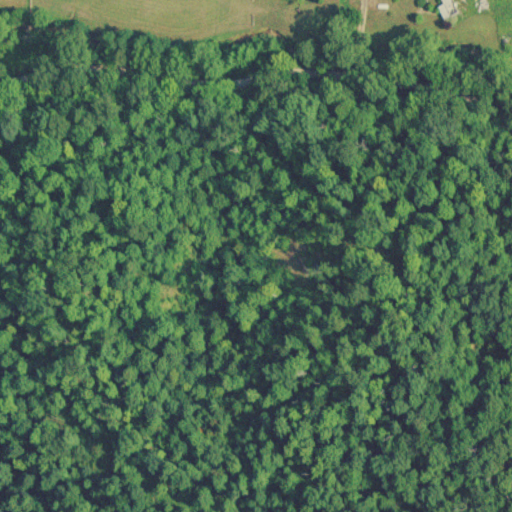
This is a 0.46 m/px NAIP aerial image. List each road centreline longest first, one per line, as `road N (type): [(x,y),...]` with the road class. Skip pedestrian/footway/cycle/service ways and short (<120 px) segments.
road 1 (residential): [(0,58),(129,49),(224,59),(273,46),(349,50)]
road 2 (residential): [(511,116),(469,77),(349,50)]
